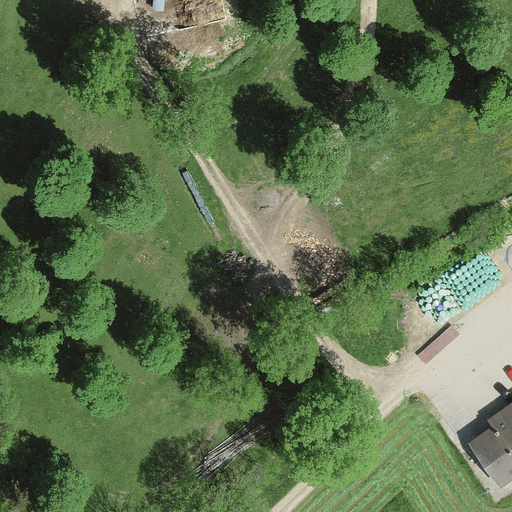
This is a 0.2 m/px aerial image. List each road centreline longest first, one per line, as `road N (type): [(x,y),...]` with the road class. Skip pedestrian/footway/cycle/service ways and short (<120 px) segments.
road 1 (track): [(275,248),(167,108),(130,43),(129,0)]
road 2 (track): [(275,248),(341,125),(371,0)]
road 3 (track): [(422,383),(372,378),(325,346),(275,248)]
